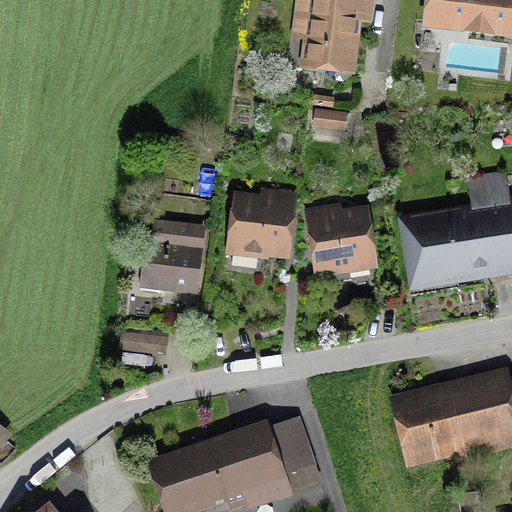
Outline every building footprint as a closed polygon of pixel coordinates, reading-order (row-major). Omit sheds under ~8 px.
[(312,21),(307,63),(349,68),(357,5),(370,7),(371,0),(298,0),(296,19),(312,21)] [(511,33),(511,0),(429,0),(427,24),(511,33)] [(511,198),(398,217),(410,289),(511,272),(511,198)] [(284,253),(289,206),(239,200),(232,266),(256,269),(257,257),(264,258),(272,251),(284,253)] [(363,214),(312,222),(319,268),(331,266),(339,273),(346,272),(353,263),(370,260),(363,214)] [(192,292),(199,229),(158,224),(155,244),(150,243),(147,272),(143,272),(141,286),(143,290),(157,292),(160,288),(192,292)] [(122,334),(121,348),(158,353),(160,338),(122,334)] [(399,408),(410,454),(511,428),(511,410),(505,381),(399,408)] [(283,471),(289,490),(317,482),(297,422),(157,470),(170,510),(206,498),(209,503),(227,497),(230,508),(247,502),(247,500),(251,499),(247,483),(283,471)] [(457,495),(459,511),(480,511),(477,491),(457,495)]
